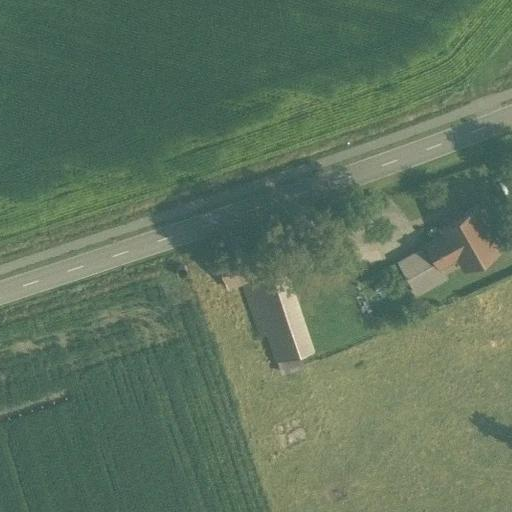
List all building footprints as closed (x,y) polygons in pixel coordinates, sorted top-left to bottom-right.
[(442,221),(401,243),(423,281),(452,265),(447,255),(461,247),(468,260),(507,238),(479,188),(437,212),(442,221)] [(261,237),(225,249),(234,274),(270,261),(261,237)] [(376,241),(317,281),(346,323),(382,299),(370,282),(393,266),(376,241)] [(292,260),(252,274),(279,349),(318,336),(292,260)] [(278,355),(282,368),(302,362),(297,348),(278,355)]
